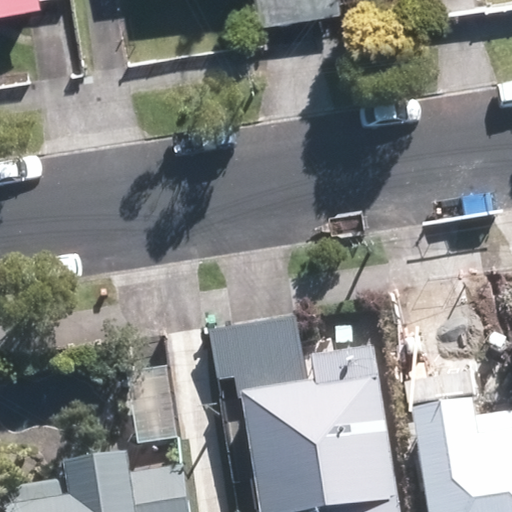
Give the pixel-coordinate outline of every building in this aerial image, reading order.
[(0,0),(0,9),(54,0),(0,0)] [(274,0),(278,23),(356,10),(354,0),(356,0),(274,0)] [(466,318),(393,329),(405,409),(478,398),(466,318)] [(258,511),(393,511),(365,356),(305,367),(296,322),(208,338),(216,385),(234,382),(258,511)] [(125,382),(135,449),(177,442),(167,375),(125,382)] [(418,511),(511,511),(511,416),(476,423),(474,411),(404,423),(418,511)] [(0,497),(0,511),(182,511),(177,474),(128,482),(125,464),(59,474),(61,488),(0,497)]
